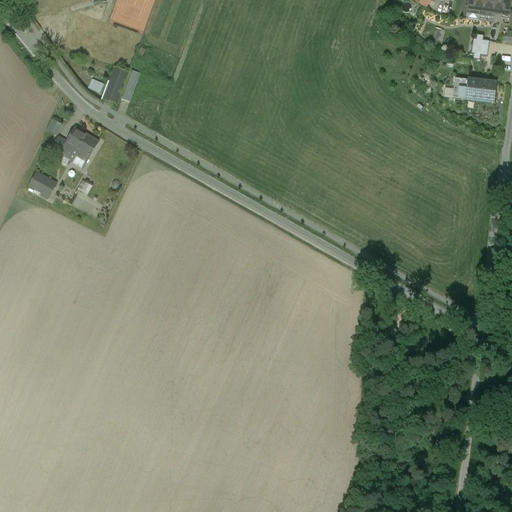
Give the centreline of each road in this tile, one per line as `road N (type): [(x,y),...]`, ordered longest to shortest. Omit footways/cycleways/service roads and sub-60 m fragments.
road 1 (unclassified): [(481,335),(82,110),(0,13)]
road 2 (unclassified): [(460,511),(481,335)]
road 3 (unclassified): [(511,178),(505,176),(481,335)]
